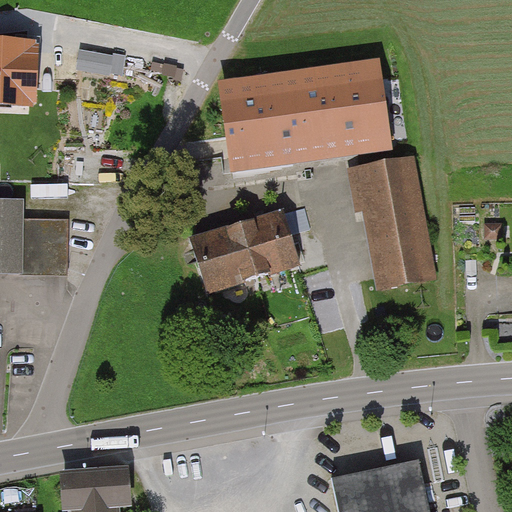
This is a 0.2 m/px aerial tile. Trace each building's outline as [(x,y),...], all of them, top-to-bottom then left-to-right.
[(37,46),(0,44),(0,108),(34,110),(37,46)] [(82,52),(79,71),(113,77),(116,58),(82,52)] [(379,69),(216,92),(227,175),(390,152),(379,69)] [(414,160),(348,172),(356,216),(366,214),(380,289),(436,279),(414,160)] [(28,206),(0,205),(0,277),(70,277),(70,222),(28,222),(28,206)] [(299,266),(283,216),(193,244),(208,294),(299,266)] [(430,511),(420,465),(331,484),(337,511),(430,511)] [(129,476),(68,478),(69,511),(120,511),(131,510),(129,476)]
